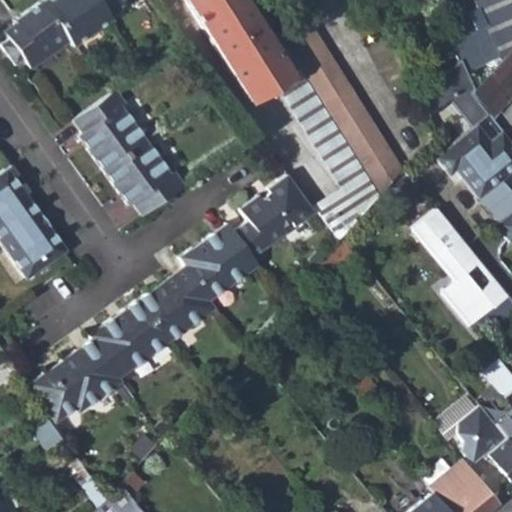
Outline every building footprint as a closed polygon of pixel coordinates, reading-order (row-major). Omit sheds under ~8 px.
[(104,13),(94,0),(38,0),(37,1),(65,40),(69,45),(107,18),(104,13)] [(94,0),(104,13),(118,2),(116,0),(94,0)] [(182,0),(246,102),(286,75),(238,0),(182,0)] [(511,0),(472,0),(499,59),(511,44),(511,0)] [(28,68),(65,40),(37,1),(14,19),(0,28),(0,29),(7,39),(21,59),(28,68)] [(384,186),(399,169),(299,17),(273,35),(377,194),(384,186)] [(440,28),(427,34),(435,52),(449,46),(440,28)] [(21,59),(7,39),(0,43),(0,47),(13,66),(21,59)] [(488,117),(511,90),(511,44),(499,59),(472,89),(468,93),(488,117)] [(449,46),(435,52),(448,79),(462,73),(449,46)] [(142,140),(117,106),(122,103),(112,89),(70,120),(80,133),(75,136),(101,170),(142,140)] [(476,198),(511,168),(511,147),(499,131),(487,141),(475,126),(434,159),(447,175),(453,169),(454,170),(457,168),(464,176),(461,179),(476,198)] [(167,174),(142,140),(101,170),(127,206),(131,202),(140,215),(182,184),(172,171),(167,174)] [(0,170),(0,242),(37,216),(21,194),(27,191),(8,164),(0,170)] [(414,184),(401,168),(399,169),(384,186),(396,200),(414,184)] [(464,176),(457,168),(454,170),(461,179),(464,176)] [(314,212),(284,172),(263,187),(266,191),(257,197),(255,193),(236,207),(244,219),(229,229),(250,258),(284,233),(279,227),(288,220),(293,227),(314,212)] [(511,207),(490,225),(505,244),(511,238),(511,207)] [(0,242),(0,243),(25,277),(63,249),(37,216),(0,242)] [(224,222),(176,256),(182,264),(206,298),(212,307),(260,272),(250,258),(229,229),(224,222)] [(503,292),(446,223),(423,242),(453,279),(439,290),(455,308),(440,322),(451,334),(473,317),(503,292)] [(334,270),(352,250),(350,247),(340,235),(320,257),(331,268),(334,270)] [(312,266),(324,276),(331,268),(320,257),(312,266)] [(182,264),(134,299),(165,341),(187,326),(212,307),(206,298),(182,264)] [(278,303),(288,316),(299,302),(288,292),(278,303)] [(473,317),(483,330),(511,305),(511,303),(503,292),(473,317)] [(165,341),(134,299),(86,333),(89,337),(117,376),(165,341)] [(244,341),(254,353),(288,316),(278,303),(244,341)] [(89,337),(26,383),(50,417),(56,426),(120,380),(117,376),(89,337)] [(511,379),(493,356),(478,369),(499,396),(511,387),(511,379)] [(347,388),(362,407),(378,392),(363,373),(347,388)] [(511,447),(493,424),(483,411),(481,409),(476,402),(455,419),(453,432),(459,439),(458,448),(471,463),(484,451),(511,484),(511,447)] [(511,409),(493,424),(511,447),(511,409)] [(46,434),(54,446),(66,440),(56,426),(50,417),(31,428),(38,439),(46,434)] [(66,464),(76,481),(78,480),(89,474),(77,457),(66,464)] [(438,457),(417,474),(425,484),(446,467),(438,457)] [(446,467),(425,484),(430,491),(447,511),(483,511),(494,503),(458,457),(446,467)] [(120,487),(127,495),(139,480),(128,469),(116,482),(120,487)] [(78,480),(95,506),(104,496),(89,474),(78,480)] [(89,511),(141,511),(127,495),(120,487),(89,511)] [(447,511),(430,491),(404,511),(447,511)]
